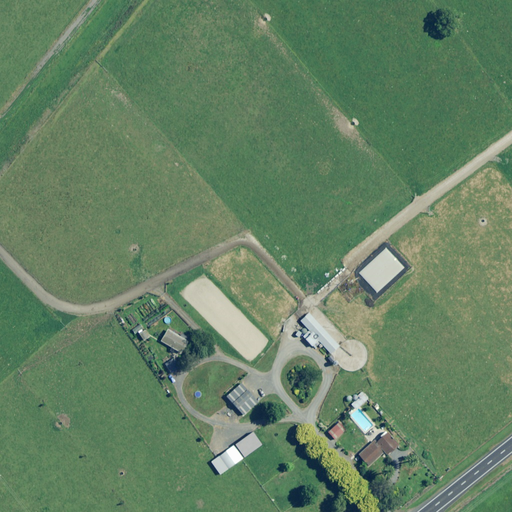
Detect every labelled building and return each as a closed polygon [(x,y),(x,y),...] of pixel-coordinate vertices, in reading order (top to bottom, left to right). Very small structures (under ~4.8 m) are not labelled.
[(304,335),(302,336),(314,349),(321,343),(331,354),(341,345),(312,312),(301,322),(305,326),(304,327),(303,327),(302,328),(302,329),(301,329),(301,330),(301,331),(301,332),(302,333),(302,334),(303,334),(303,335),(304,335)] [(182,335),(181,338),(168,330),(161,342),(183,354),(190,343),(185,340),(186,338),(182,335)] [(149,337),(145,331),(140,335),(144,341),(149,337)] [(179,368),(173,359),(165,364),(171,373),(179,368)] [(259,402),(242,383),(226,397),(243,416),(259,402)] [(368,399),(362,392),(358,396),(360,398),(352,405),(356,409),(368,399)] [(344,432),(338,424),(328,432),(335,440),(344,432)] [(375,440),(371,445),(369,443),(364,448),(365,449),(358,456),(368,467),(384,453),(387,456),(398,445),(387,433),(386,431),(380,436),(381,438),(377,442),(375,440)] [(256,439),(251,432),(236,442),(241,449),(256,439)] [(236,463),(227,451),(218,458),(227,470),(236,463)]
